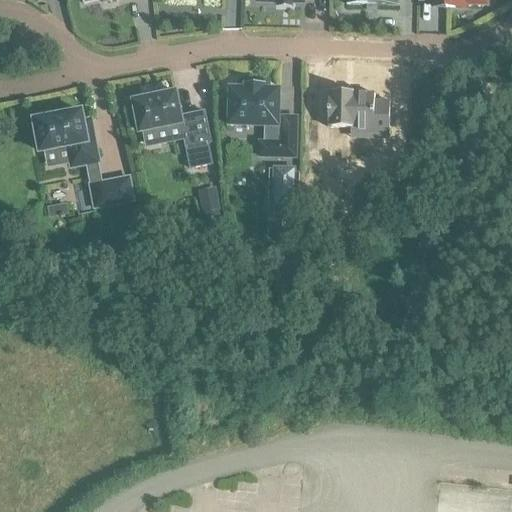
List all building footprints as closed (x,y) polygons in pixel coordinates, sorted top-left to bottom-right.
[(435,0),(435,8),(436,8),(436,6),(447,6),(447,9),(467,9),(467,5),(488,6),(488,0),(435,0)] [(284,119),(284,121),(279,121),(280,92),(265,91),(265,87),(248,87),(248,91),(232,90),(231,127),(266,127),(266,140),(278,140),(277,158),(297,159),(297,119),(284,119)] [(349,130),(388,131),(389,99),(373,99),(374,91),(352,91),(352,89),(332,89),(332,90),(328,90),(328,125),(349,125),(349,130)] [(150,99),(135,102),(141,134),(143,133),(182,125),(186,141),(192,170),(213,165),(209,145),(212,144),(206,113),(182,117),(177,94),(162,97),(161,96),(150,98),(150,99)] [(54,118),(36,122),(42,154),(69,148),(73,168),(88,165),(92,187),(103,184),(99,163),(94,136),(91,136),(90,129),(86,129),(83,113),(69,116),(68,112),(53,115),(54,118)] [(306,123),(301,123),(300,156),(320,156),(321,120),(306,120),(306,123)] [(303,160),(303,172),(320,173),(321,160),(303,160)] [(92,187),(91,187),(96,210),(111,207),(107,184),(103,184),(92,187)] [(219,198),(201,202),(203,215),(205,215),(220,211),(222,211),(219,198)] [(319,485),(318,506),(342,506),(342,486),(319,485)]
